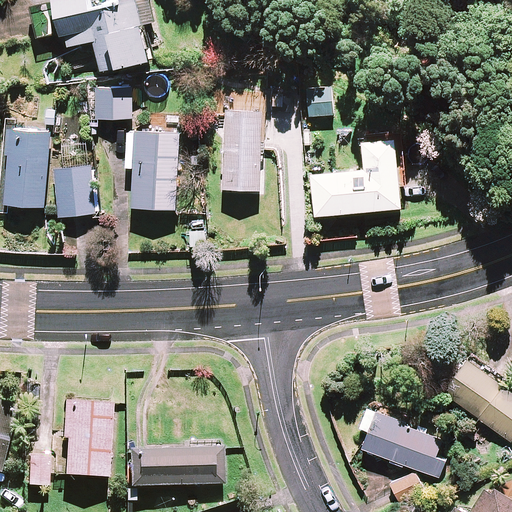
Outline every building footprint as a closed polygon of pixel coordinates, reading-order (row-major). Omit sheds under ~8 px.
[(65,0),(66,0),(56,2),(67,52),(98,45),(105,77),(154,66),(146,28),(157,26),(151,0),(65,0)] [(133,123),(134,89),(98,88),(97,121),(133,123)] [(335,117),(334,89),(309,90),(311,118),(335,117)] [(267,116),(229,113),(224,191),(261,194),(267,116)] [(51,134),(12,132),(8,208),(47,210),(51,134)] [(182,136),(137,134),(134,211),(178,212),(182,136)] [(404,211),(398,143),(366,146),(368,172),(314,177),(319,220),(404,211)] [(90,168),(64,170),(58,170),(61,219),(96,217),(93,168),(90,168)] [(511,393),(470,362),(445,394),(511,444),(511,393)] [(114,407),(67,404),(64,441),(70,441),(68,479),(109,482),(114,407)] [(17,410),(0,405),(0,476),(2,477),(17,410)] [(444,442),(370,412),(363,430),(371,434),(365,450),(440,480),(447,463),(437,459),(444,442)] [(225,487),(224,450),(131,454),(132,491),(225,487)] [(51,459),(32,457),(29,488),(49,489),(51,459)] [(424,494),(416,475),(392,486),(400,504),(424,494)] [(511,511),(511,499),(490,486),(474,511),(464,511),(460,509),(457,511),(511,511)]
